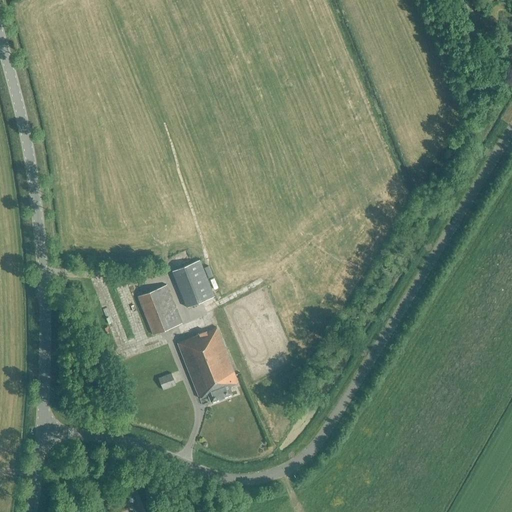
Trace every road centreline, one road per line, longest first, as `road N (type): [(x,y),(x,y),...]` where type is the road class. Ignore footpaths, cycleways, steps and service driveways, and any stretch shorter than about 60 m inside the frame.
road 1 (unclassified): [(45,433),(156,451),(232,481),(269,476),(301,459),(335,422),(511,135)]
road 2 (unclassified): [(45,433),(40,216),(32,150),(0,31)]
